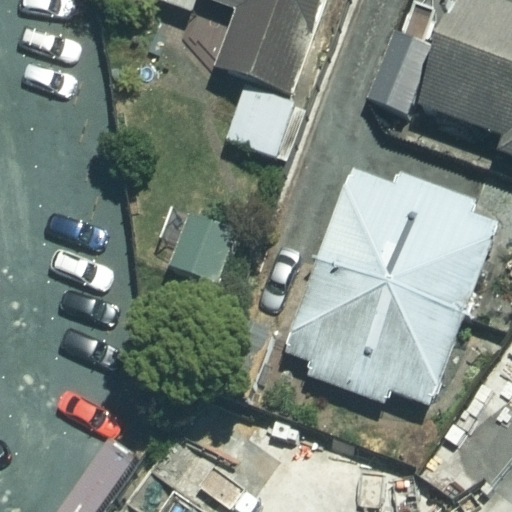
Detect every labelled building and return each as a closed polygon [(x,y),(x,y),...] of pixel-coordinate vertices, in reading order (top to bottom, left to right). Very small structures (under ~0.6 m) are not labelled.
[(342,0),(151,0),(150,6),(206,24),(212,5),(248,17),(228,78),(309,105),(342,0)] [(511,12),(478,1),(437,120),(511,145),(511,160),(511,163),(511,12)] [(0,159),(66,72),(0,22),(0,159)] [(314,117),(254,97),(236,149),(297,170),(314,117)] [(365,176),(297,366),(326,376),(323,385),(391,409),(396,395),(444,412),(510,228),(487,220),(491,209),(408,179),(404,190),(365,176)] [(255,244),(184,214),(170,246),(189,254),(179,276),(231,298),(255,244)] [(221,466),(179,440),(153,482),(195,508),(221,466)]
